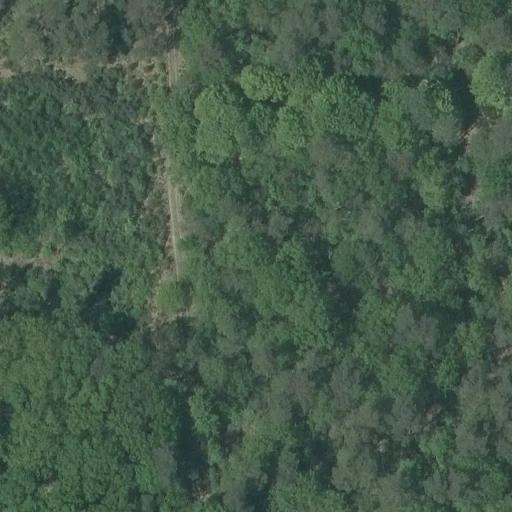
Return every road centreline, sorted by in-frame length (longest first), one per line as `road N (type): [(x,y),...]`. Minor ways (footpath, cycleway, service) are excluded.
road 1 (track): [(176,0),(189,340)]
road 2 (track): [(0,349),(189,340)]
road 3 (track): [(189,340),(200,511)]
